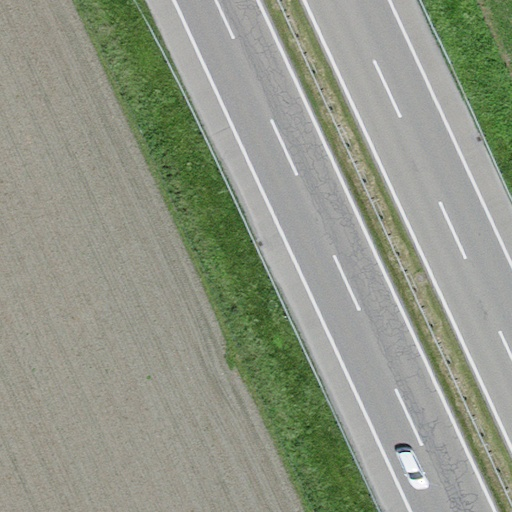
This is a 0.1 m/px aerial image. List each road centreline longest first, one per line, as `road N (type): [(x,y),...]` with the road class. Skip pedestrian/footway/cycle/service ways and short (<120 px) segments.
road 1 (motorway): [(217,0),(453,511)]
road 2 (motorway): [(511,352),(348,0)]
